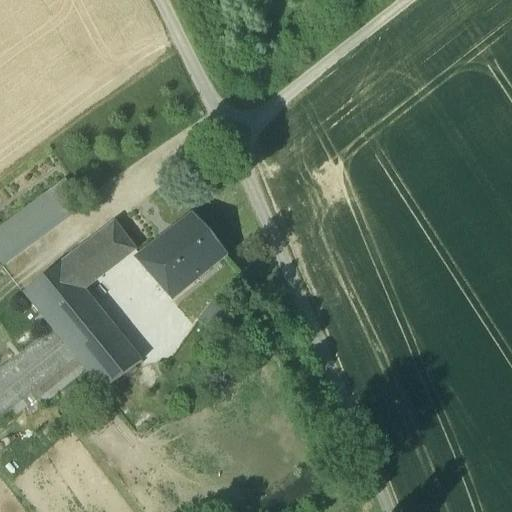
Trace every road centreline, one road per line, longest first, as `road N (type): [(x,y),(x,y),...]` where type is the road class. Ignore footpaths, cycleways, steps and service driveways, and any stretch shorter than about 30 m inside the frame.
road 1 (residential): [(378,511),(230,133)]
road 2 (unclassified): [(230,133),(399,0)]
road 3 (residential): [(230,133),(161,0)]
